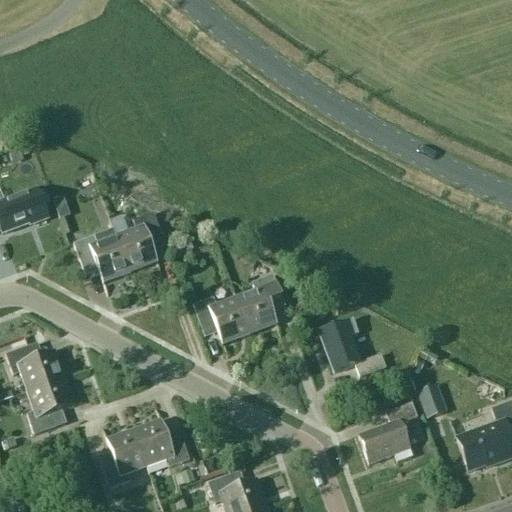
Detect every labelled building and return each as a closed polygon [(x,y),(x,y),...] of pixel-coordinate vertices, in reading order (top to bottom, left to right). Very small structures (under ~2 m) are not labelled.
[(17,149),(6,154),(11,166),(23,162),(17,149)] [(34,226),(47,222),(36,192),(0,206),(0,233),(1,236),(34,224),(34,226)] [(69,217),(62,200),(52,204),(58,221),(63,220),(69,217)] [(135,233),(115,240),(129,276),(156,266),(148,243),(161,239),(152,216),(132,224),(135,233)] [(129,276),(115,240),(96,248),(93,239),(72,246),(80,268),(94,263),(101,286),(129,276)] [(254,295),(234,302),(248,339),(275,329),(267,306),(280,301),(272,278),(251,286),(254,295)] [(221,349),(248,339),(234,302),(216,309),(212,300),(192,308),(200,332),(213,327),(221,349)] [(310,311),(298,305),(289,321),(302,327),(310,311)] [(358,381),(384,371),(379,358),(359,365),(349,340),(357,337),(352,324),(318,337),(333,376),(353,368),(358,381)] [(20,375),(28,395),(64,382),(54,355),(31,363),(27,350),(4,358),(12,378),(20,375)] [(421,351),(417,359),(424,363),(428,355),(421,351)] [(64,382),(28,395),(35,414),(26,418),(33,438),(55,430),(51,417),(73,409),(64,382)] [(432,390),(415,396),(425,422),(426,421),(438,417),(441,416),(432,390)] [(9,393),(0,396),(0,404),(12,400),(9,393)] [(511,448),(507,436),(511,433),(511,409),(510,405),(490,413),(495,427),(455,442),(467,475),(496,464),(497,467),(511,461),(511,448)] [(399,427),(416,421),(410,406),(384,416),(389,428),(357,440),(367,468),(393,458),(396,466),(411,460),(399,427)] [(132,433),(145,469),(164,462),(167,471),(188,463),(180,441),(167,445),(159,423),(132,433)] [(125,476),(145,469),(132,433),(105,443),(113,465),(100,470),(108,492),(128,485),(125,476)] [(16,449),(13,441),(4,444),(7,452),(8,452),(16,449)] [(194,484),(190,472),(181,476),(184,487),(185,487),(194,484)] [(225,511),(261,511),(266,510),(256,483),(234,491),(229,478),(206,486),(214,507),(223,504),(225,511)]
